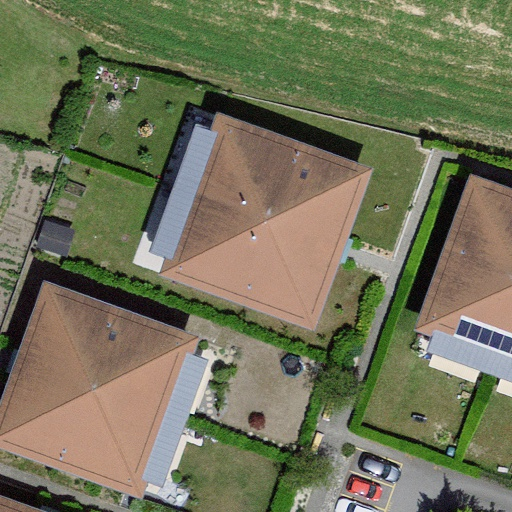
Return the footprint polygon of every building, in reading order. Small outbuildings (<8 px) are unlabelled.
[(373,162),(220,107),(161,268),(314,324),(341,248),(373,162)] [(511,189),(469,174),(415,323),(511,357),(511,189)] [(71,230),(46,222),(38,248),(64,256),(71,230)] [(17,358),(0,402),(0,439),(142,491),(201,331),(47,276),(17,358)] [(65,511),(0,488),(0,511),(65,511)]
